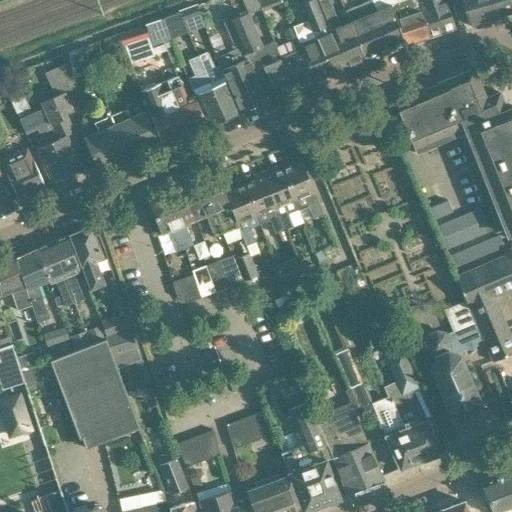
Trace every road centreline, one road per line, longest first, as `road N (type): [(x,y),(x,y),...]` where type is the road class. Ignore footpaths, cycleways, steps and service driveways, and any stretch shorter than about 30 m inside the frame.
road 1 (residential): [(511,38),(465,41),(0,236)]
road 2 (residential): [(347,511),(511,451)]
